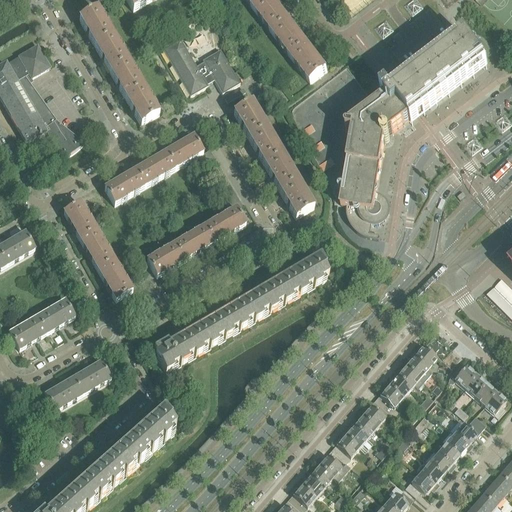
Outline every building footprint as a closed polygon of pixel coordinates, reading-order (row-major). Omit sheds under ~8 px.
[(124,0),(133,14),(157,0),(124,0)] [(272,1),(270,0),(244,0),(255,14),(272,1)] [(417,0),(412,0),(403,8),(412,20),(425,10),(417,0)] [(291,27),(279,11),(272,1),(255,14),(275,40),(291,27)] [(79,23),(88,39),(95,50),(113,40),(97,13),(79,23)] [(386,21),(373,30),(383,42),(395,33),(386,21)] [(190,27),(187,22),(180,26),(184,32),(190,27)] [(275,40),(292,62),(309,50),(291,27),(275,40)] [(95,50),(104,65),(110,76),(128,66),(113,40),(95,50)] [(240,87),(240,86),(220,53),(214,56),(203,63),(204,65),(197,69),(189,56),(180,41),(162,52),(190,100),(208,89),(206,86),(207,85),(209,87),(212,85),(211,83),(213,82),(222,97),(240,87)] [(419,78),(400,92),(391,99),(388,94),(382,99),(385,103),(377,110),(347,70),(296,110),(294,111),(293,113),(292,116),(292,118),(292,121),(293,123),(333,191),(336,200),(334,207),(341,209),(347,210),(347,214),(347,217),(348,221),(349,225),(350,227),(351,230),(353,232),(355,234),(357,236),(360,238),(362,239),(365,240),(367,241),(377,243),(378,243),(379,242),(380,242),(380,241),(380,240),(380,239),(379,238),(378,238),(370,237),(372,227),(376,227),(379,227),(382,225),(385,223),(387,220),(388,216),(388,213),(387,209),(386,206),(383,204),(380,202),(377,201),(381,173),(386,147),(387,147),(389,146),(390,145),(390,144),(390,142),(390,141),(410,125),(412,128),(421,121),(441,106),(487,70),(485,67),(487,66),(479,57),(478,56),(479,55),(479,54),(479,53),(478,52),(477,51),(476,51),(475,51),(474,51),(468,41),(455,50),(453,48),(452,47),(451,47),(450,48),(449,49),(449,50),(449,51),(451,53),(419,78)] [(0,101),(27,148),(46,136),(63,164),(63,163),(67,160),(72,158),(76,155),(80,151),(83,148),(84,149),(85,149),(56,123),(28,83),(31,81),(31,82),(50,71),(37,49),(0,70),(0,101)] [(327,74),(316,60),(309,50),(292,62),(311,87),(327,74)] [(110,76),(119,91),(126,102),(143,92),(128,66),(110,76)] [(126,102),(134,117),(141,129),(159,118),(143,92),(126,102)] [(237,96),(225,103),(228,107),(239,100),(246,97),(243,92),(237,96)] [(234,117),(243,133),(249,143),(267,133),(252,106),(234,117)] [(511,123),(507,116),(495,124),(504,137),(511,130),(511,123)] [(249,143),(259,159),(265,170),(283,159),(267,133),(249,143)] [(477,138),(465,147),(474,159),(486,150),(477,138)] [(193,141),(177,150),(164,157),(174,174),(198,160),(203,157),(193,141)] [(209,154),(203,157),(198,160),(202,166),(212,160),(209,154)] [(164,157),(150,166),(135,174),(145,191),(174,174),(164,157)] [(265,170),(274,186),(280,196),(298,185),(283,159),(265,170)] [(205,171),(215,165),(212,160),(202,166),(205,171)] [(215,165),(205,171),(208,177),(218,171),(215,165)] [(218,171),(208,177),(211,182),(222,176),(218,171)] [(135,174),(105,192),(114,209),(145,191),(135,174)] [(222,176),(211,182),(215,188),(225,182),(222,176)] [(225,182),(215,188),(218,193),(228,187),(225,182)] [(296,222),(314,212),(298,185),(280,196),(296,222)] [(228,187),(218,193),(221,199),(231,193),(228,187)] [(231,193),(221,199),(224,204),(235,198),(231,193)] [(460,203),(466,198),(463,195),(457,199),(460,203)] [(235,198),(224,204),(228,210),(238,204),(235,198)] [(231,215),(236,213),(241,209),(238,204),(228,210),(231,215)] [(64,217),(73,233),(80,244),(96,235),(80,207),(64,217)] [(236,213),(231,215),(205,231),(214,248),(245,229),(236,213)] [(186,264),(200,256),(214,248),(205,231),(176,248),(186,264)] [(80,244),(89,260),(98,275),(114,265),(96,235),(80,244)] [(25,236),(13,243),(0,250),(0,256),(7,269),(35,253),(25,236)] [(147,265),(157,281),(186,264),(176,248),(147,265)] [(320,259),(174,344),(171,339),(166,343),(167,345),(154,353),(157,357),(155,359),(166,377),(323,285),(321,282),(329,278),(324,270),(326,268),(320,259)] [(98,275),(116,305),(132,296),(114,265),(98,275)] [(47,338),(63,328),(75,321),(65,304),(37,321),(47,338)] [(19,354),(36,344),(47,338),(37,321),(9,337),(19,354)] [(447,351),(443,347),(445,345),(443,343),(440,345),(434,339),(423,352),(437,363),(438,362),(438,361),(447,351)] [(452,355),(447,351),(438,361),(438,362),(440,364),(442,365),(452,355)] [(413,361),(428,373),(437,363),(423,352),(417,359),(416,358),(413,361)] [(447,369),(456,359),(452,355),(442,365),(447,369)] [(456,359),(447,369),(451,373),(460,362),(456,359)] [(406,371),(419,383),(428,373),(413,361),(410,364),(411,365),(406,371)] [(101,365),(84,375),(73,382),(83,399),(111,383),(101,365)] [(464,394),(477,379),(474,377),(473,378),(466,371),(462,367),(450,381),(448,386),(453,387),(454,385),(464,394)] [(396,380),(411,393),(415,389),(418,392),(423,387),(419,383),(406,371),(400,378),(399,377),(396,380)] [(464,394),(474,402),(486,389),(480,383),(480,382),(477,379),(464,394)] [(389,391),(402,403),(411,393),(396,380),(393,383),(394,385),(389,391)] [(73,382),(57,391),(47,397),(46,397),(45,398),(55,415),(83,399),(73,382)] [(474,402),(484,411),(497,396),(493,394),(492,394),(486,389),(474,402)] [(437,399),(441,395),(436,390),(432,395),(437,399)] [(377,408),(389,418),(393,413),(402,403),(389,391),(380,401),(382,403),(377,408)] [(497,396),(484,411),(494,420),(506,406),(499,400),(500,399),(497,396)] [(424,405),(429,409),(433,404),(428,400),(424,405)] [(429,409),(424,405),(420,410),(424,414),(429,409)] [(362,421),(376,433),(385,423),(389,418),(377,408),(373,413),(371,411),(362,421)] [(459,420),(463,415),(458,411),(454,416),(459,420)] [(163,414),(53,511),(47,511),(46,510),(44,511),(89,511),(171,439),(169,437),(176,431),(169,424),(171,422),(163,414)] [(463,415),(459,420),(463,424),(467,420),(463,415)] [(470,426),(481,435),(485,430),(475,420),(470,426)] [(353,430),(367,443),(376,433),(362,421),(356,428),(355,427),(353,430)] [(419,426),(424,431),(428,426),(423,422),(419,426)] [(476,440),(481,435),(470,426),(468,428),(466,431),(463,429),(462,429),(458,425),(449,435),(454,439),(467,450),(468,451),(471,448),(470,447),(476,440)] [(424,431),(419,426),(415,431),(420,436),(424,431)] [(345,441),(359,453),(367,443),(353,430),(350,433),(351,434),(345,441)] [(445,448),(459,460),(467,450),(454,439),(445,448)] [(334,457),(346,468),(350,463),(359,453),(345,441),(337,451),(338,452),(334,457)] [(402,446),(407,450),(411,446),(406,441),(402,446)] [(407,450),(402,446),(398,451),(403,455),(407,450)] [(437,458),(450,470),(459,460),(445,448),(437,458)] [(380,455),(385,459),(389,455),(384,450),(380,455)] [(385,459),(380,455),(376,460),(381,464),(385,459)] [(424,465),(428,468),(442,480),(450,470),(437,458),(433,455),(424,465)] [(319,471),(333,483),(341,473),(346,468),(334,457),(330,463),(328,461),(319,471)] [(420,478),(433,490),(442,480),(428,468),(420,478)] [(511,471),(510,469),(501,479),(511,488),(511,471)] [(309,480),(324,493),(333,483),(319,471),(313,478),(312,477),(309,480)] [(433,490),(420,478),(411,488),(410,486),(405,492),(415,501),(420,496),(425,500),(433,490)] [(511,492),(511,488),(501,479),(493,489),(506,500),(511,492)] [(302,490),(316,502),(324,493),(309,480),(306,483),(307,484),(302,490)] [(389,497),(392,500),(386,508),(389,511),(406,511),(408,510),(413,505),(402,495),(395,489),(389,497)] [(506,500),(493,489),(484,498),(497,510),(506,500)] [(291,507),(296,511),(307,511),(316,502),(302,490),(293,501),(295,502),(291,507)] [(356,499),(361,504),(365,499),(360,495),(356,499)] [(495,511),(497,510),(484,498),(476,508),(480,511),(495,511)] [(361,504),(356,499),(352,504),(356,508),(361,504)] [(337,504),(342,508),(346,504),(341,500),(337,504)]
